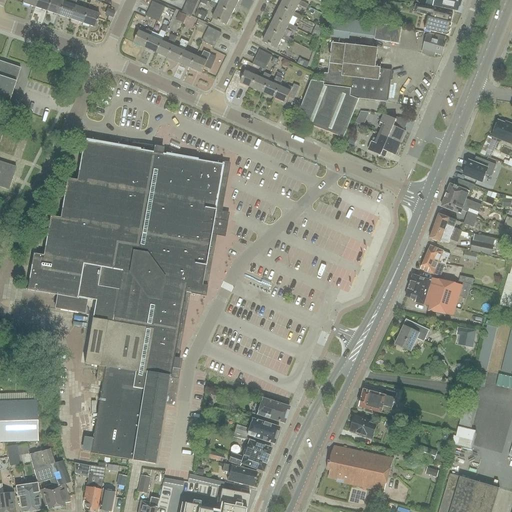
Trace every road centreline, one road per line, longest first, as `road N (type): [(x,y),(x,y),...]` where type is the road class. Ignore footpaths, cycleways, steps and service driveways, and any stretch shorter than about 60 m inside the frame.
road 1 (residential): [(0,266),(104,56)]
road 2 (residential): [(212,105),(402,189)]
road 3 (tertiary): [(362,340),(330,377),(269,511)]
road 4 (tertiary): [(288,511),(362,340)]
road 5 (residential): [(478,0),(424,132),(451,143)]
road 6 (tertiary): [(362,340),(427,198)]
road 7 (tertiary): [(451,143),(507,0)]
